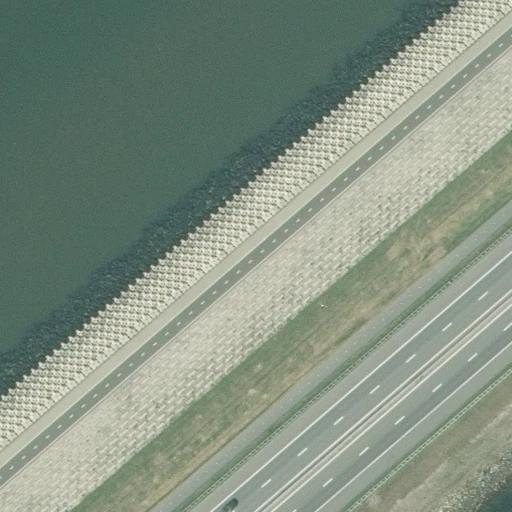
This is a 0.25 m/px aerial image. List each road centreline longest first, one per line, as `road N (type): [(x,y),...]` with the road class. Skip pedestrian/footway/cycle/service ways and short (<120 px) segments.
road 1 (motorway): [(511,265),(227,511)]
road 2 (motorway): [(294,511),(511,324)]
